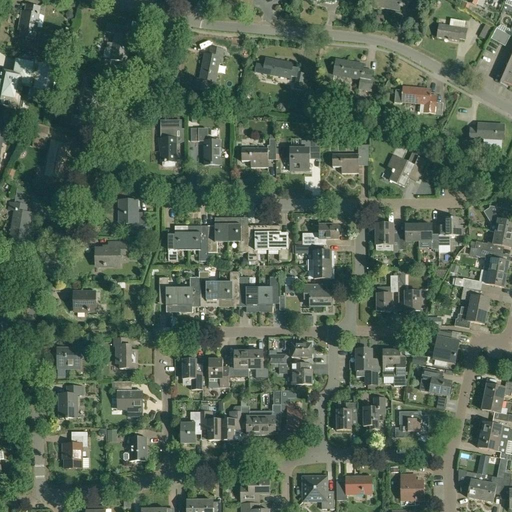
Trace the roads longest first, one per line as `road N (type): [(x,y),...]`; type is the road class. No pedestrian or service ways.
road 1 (residential): [(511,109),(387,43),(176,19)]
road 2 (residential): [(168,480),(158,331),(334,332)]
road 3 (residential): [(112,164),(170,196),(253,194),(266,204),(343,203),(353,210)]
road 4 (residential): [(24,325),(112,164)]
road 5 (residential): [(40,495),(35,352),(24,325)]
road 6 (residential): [(451,456),(474,347),(480,340),(502,343),(511,321)]
road 7 (residential): [(112,164),(152,92),(176,19)]
road 8 (residential): [(319,456),(451,456)]
road 9 (residential): [(319,456),(317,403),(332,383),(334,332)]
road 10 (residential): [(349,331),(350,288),(359,276),(353,210)]
